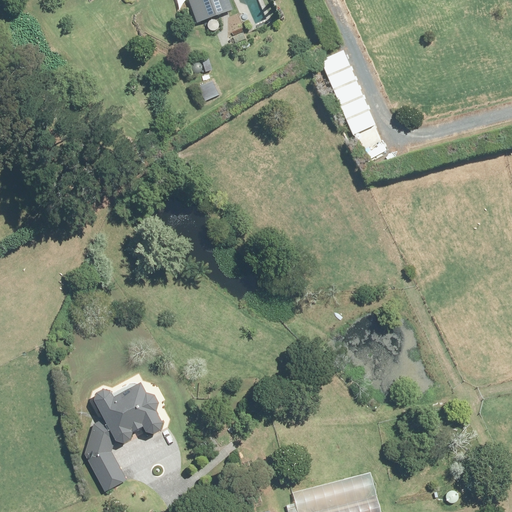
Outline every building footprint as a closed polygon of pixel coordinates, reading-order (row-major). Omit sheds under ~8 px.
[(176,0),(182,14),(190,11),(195,24),(231,11),(226,0),(176,0)] [(374,126),(342,52),(319,63),(352,136),(374,126)] [(210,57),(200,61),(205,74),(216,70),(210,57)] [(211,81),(196,89),(203,103),(218,96),(211,81)] [(96,414),(84,456),(104,492),(126,479),(109,448),(135,434),(138,439),(161,427),(153,413),(153,412),(154,411),(154,410),(155,409),(155,408),(155,407),(156,406),(156,405),(156,404),(155,403),(155,402),(155,401),(155,400),(154,400),(154,399),(153,398),(152,397),(151,396),(150,395),(149,395),(148,394),(147,394),(146,394),(145,394),(144,394),(143,394),(139,383),(110,398),(110,397),(109,396),(109,395),(108,395),(107,394),(106,393),(105,392),(104,392),(103,391),(102,391),(101,391),(100,391),(99,391),(98,392),(97,392),(96,392),(95,393),(94,393),(93,394),(93,395),(92,396),(92,397),(91,397),(91,398),(91,399),(90,400),(90,401),(90,403),(91,404),(91,405),(92,406),(92,407),(93,408),(96,414)] [(380,511),(370,471),(291,492),(294,504),(286,506),(287,511),(380,511)] [(259,491),(251,493),(254,506),(263,504),(259,491)]
